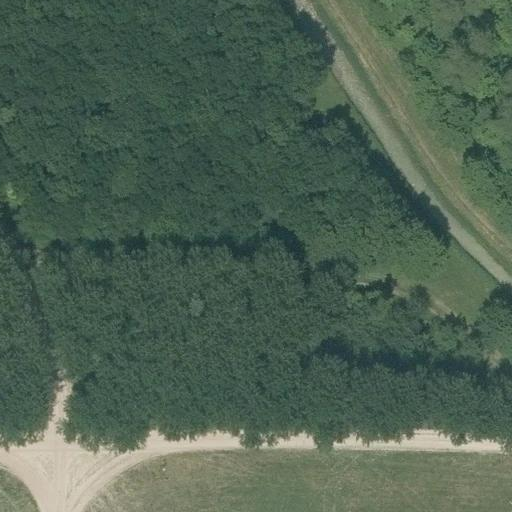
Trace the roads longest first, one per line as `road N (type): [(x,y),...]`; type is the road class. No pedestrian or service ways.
road 1 (track): [(68,450),(511,443)]
road 2 (track): [(0,234),(37,309),(68,450)]
